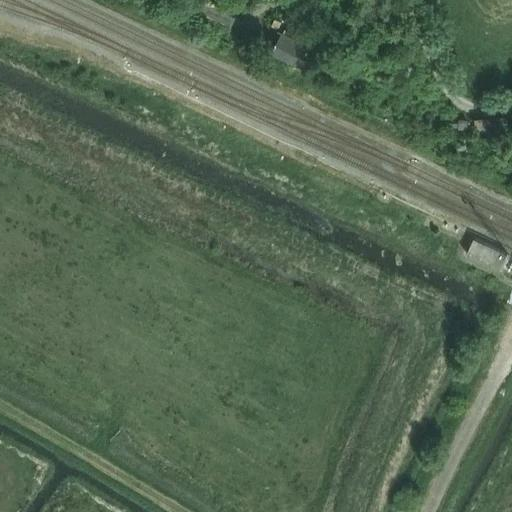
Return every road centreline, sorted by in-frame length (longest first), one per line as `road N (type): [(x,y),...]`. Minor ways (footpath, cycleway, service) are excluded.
road 1 (track): [(177,511),(0,410)]
road 2 (unclassified): [(428,511),(511,337)]
